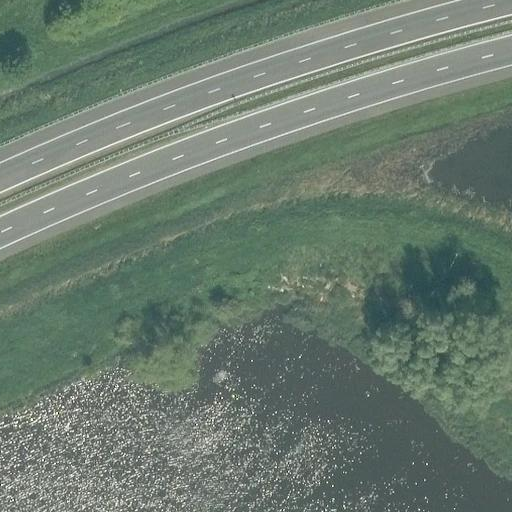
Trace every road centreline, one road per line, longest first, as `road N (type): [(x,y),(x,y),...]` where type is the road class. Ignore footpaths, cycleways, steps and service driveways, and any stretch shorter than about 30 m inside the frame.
road 1 (motorway): [(0,235),(155,167),(511,50)]
road 2 (motorway): [(511,1),(347,45),(131,123),(0,181)]
